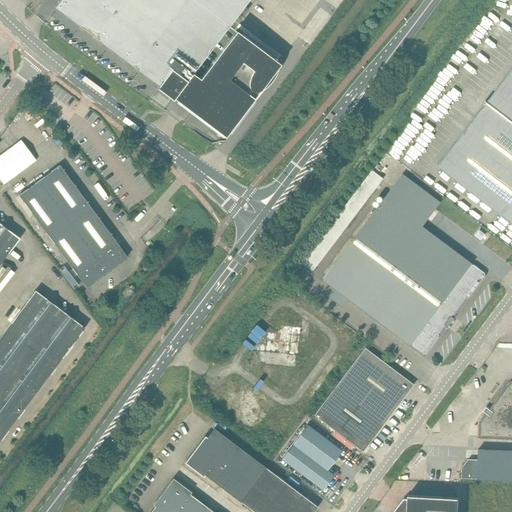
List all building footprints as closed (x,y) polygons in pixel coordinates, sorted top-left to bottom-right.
[(60,0),(55,7),(222,134),(277,61),(230,26),(249,0),(60,0)] [(486,103),(437,167),(509,222),(511,223),(511,69),(487,102),(486,103)] [(19,196),(86,287),(127,257),(60,165),(19,196)] [(402,174),(324,280),(411,345),(413,346),(412,346),(422,354),(438,338),(445,325),(447,327),(454,318),(451,316),(465,298),(484,277),(485,274),(485,273),(479,269),(423,227),(440,203),(402,174)] [(0,224),(0,263),(19,239),(0,224)] [(64,266),(59,269),(73,289),(78,285),(64,266)] [(35,291),(11,323),(60,360),(85,328),(35,291)] [(11,323),(0,337),(0,364),(36,392),(60,360),(11,323)] [(365,348),(315,416),(362,452),(413,385),(405,379),(365,348)] [(0,364),(0,415),(12,424),(36,392),(0,364)] [(481,420),(479,438),(511,438),(511,387),(489,409),(488,408),(483,413),(481,420)] [(0,415),(0,439),(12,424),(0,415)] [(307,425),(282,459),(315,484),(323,490),(334,476),(327,471),(342,451),(334,445),(307,425)] [(214,429),(188,462),(254,511),(313,511),(317,507),(214,429)] [(462,471),(462,481),(511,483),(511,454),(479,453),(478,464),(469,462),(462,471)] [(212,511),(173,482),(150,511),(212,511)] [(404,499),(393,511),(457,511),(458,499),(408,496),(407,499),(404,499)]
